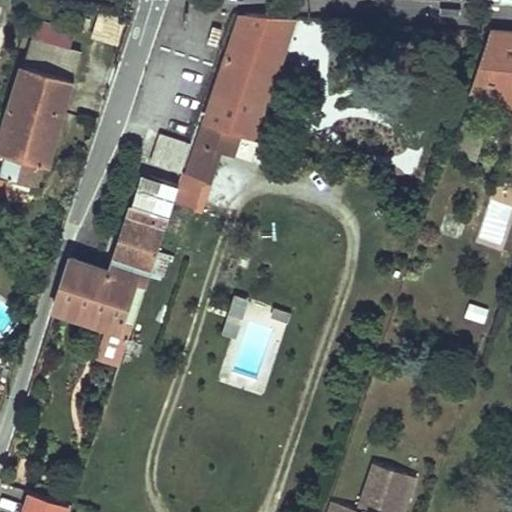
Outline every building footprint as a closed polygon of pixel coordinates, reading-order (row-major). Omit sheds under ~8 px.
[(292,17),(241,13),(205,120),(222,128),(252,137),(292,17)] [(511,31),(489,30),(469,89),(511,103),(511,31)] [(50,163),(80,53),(29,39),(0,136),(0,149),(5,151),(0,169),(0,175),(10,178),(34,186),(42,162),(50,163)] [(462,115),(450,149),(474,157),(485,123),(462,115)] [(222,128),(205,120),(197,142),(215,146),(222,128)] [(159,132),(149,161),(182,172),(191,143),(159,132)] [(197,142),(189,168),(207,174),(215,146),(197,142)] [(148,277),(178,183),(140,172),(110,270),(147,281),(148,277)] [(10,178),(0,175),(0,192),(5,194),(10,178)] [(110,270),(70,257),(53,308),(106,325),(119,329),(122,318),(133,323),(147,281),(110,270)] [(119,362),(133,323),(122,318),(119,329),(106,325),(96,356),(119,362)] [(396,511),(408,479),(375,467),(362,505),(382,511),(396,511)] [(22,511),(65,511),(68,502),(30,490),(22,511)]
